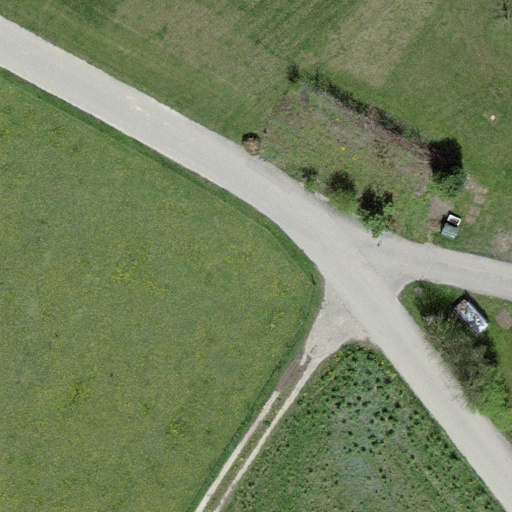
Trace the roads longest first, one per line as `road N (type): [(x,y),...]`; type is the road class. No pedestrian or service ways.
road 1 (residential): [(0,49),(308,230)]
road 2 (residential): [(308,230),(511,479)]
road 3 (track): [(208,511),(351,282)]
road 4 (residential): [(308,230),(511,275)]
